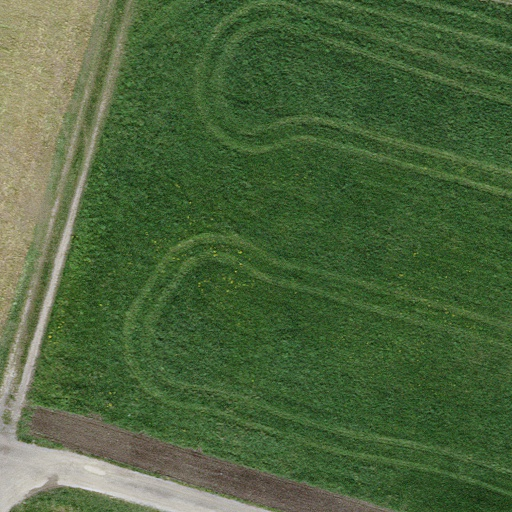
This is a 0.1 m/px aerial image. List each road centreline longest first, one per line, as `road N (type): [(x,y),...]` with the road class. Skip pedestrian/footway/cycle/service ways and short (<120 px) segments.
road 1 (track): [(123,0),(0,437)]
road 2 (track): [(0,459),(190,511)]
